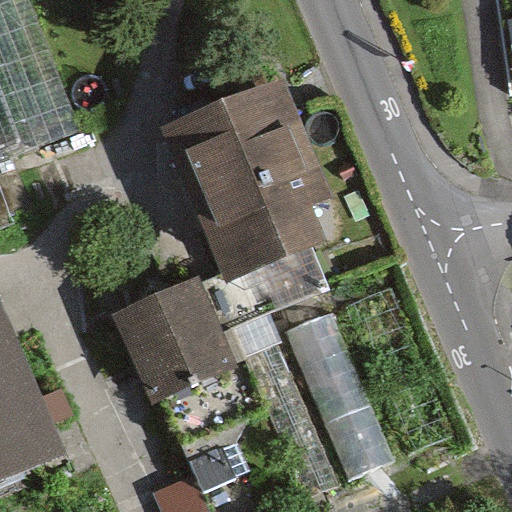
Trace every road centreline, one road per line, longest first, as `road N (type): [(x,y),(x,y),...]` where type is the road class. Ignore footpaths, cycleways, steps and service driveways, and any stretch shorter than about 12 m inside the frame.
road 1 (tertiary): [(429,245),(329,0)]
road 2 (tertiary): [(511,450),(429,245)]
